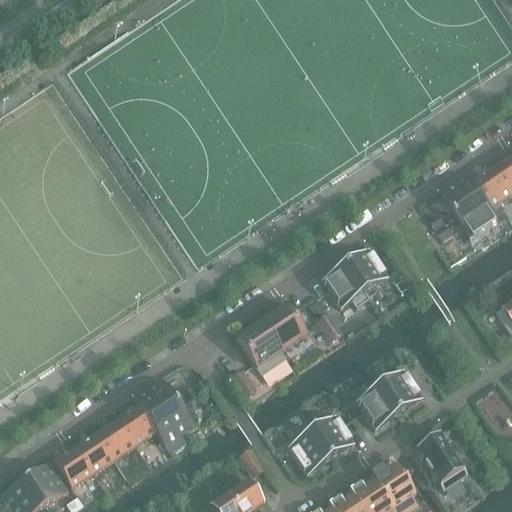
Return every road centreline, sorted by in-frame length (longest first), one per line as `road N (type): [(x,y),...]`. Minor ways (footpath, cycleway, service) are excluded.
road 1 (residential): [(511,132),(192,348)]
road 2 (residential): [(295,507),(511,367)]
road 3 (residential): [(192,348),(0,477)]
road 4 (residential): [(192,348),(295,507)]
